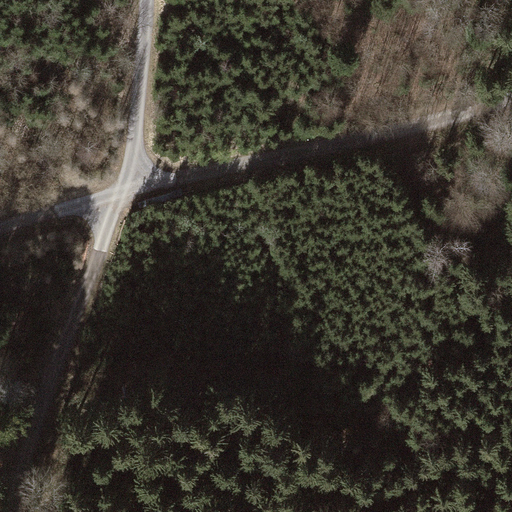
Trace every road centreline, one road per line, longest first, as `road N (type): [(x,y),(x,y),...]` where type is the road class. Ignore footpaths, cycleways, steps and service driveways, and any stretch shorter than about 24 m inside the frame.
road 1 (track): [(0,229),(511,99)]
road 2 (track): [(121,193),(10,511)]
road 3 (track): [(121,193),(132,161),(148,0)]
